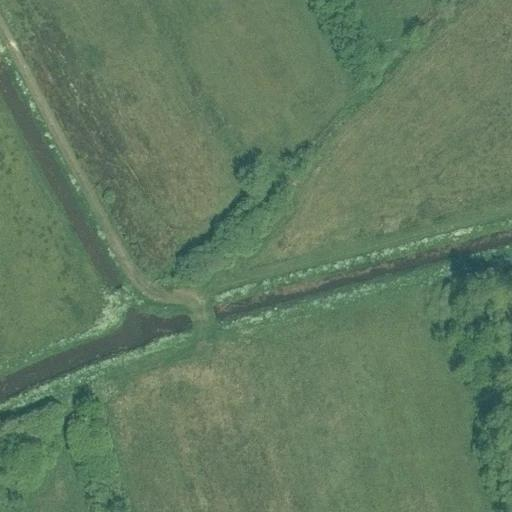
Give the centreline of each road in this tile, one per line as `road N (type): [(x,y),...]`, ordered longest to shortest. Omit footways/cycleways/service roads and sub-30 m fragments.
road 1 (track): [(199,299),(145,284),(134,273),(0,27)]
road 2 (track): [(511,211),(199,299)]
